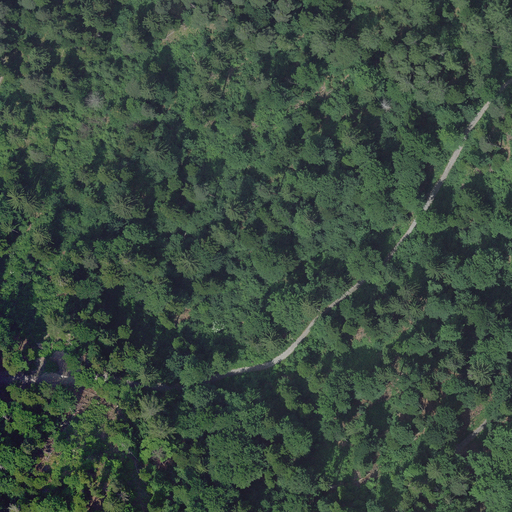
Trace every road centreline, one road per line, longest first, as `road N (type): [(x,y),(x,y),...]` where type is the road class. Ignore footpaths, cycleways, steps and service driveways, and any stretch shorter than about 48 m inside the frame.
road 1 (track): [(511,78),(479,115),(387,262),(273,364),(188,387),(79,375),(0,380)]
road 2 (track): [(400,511),(502,399),(511,377)]
